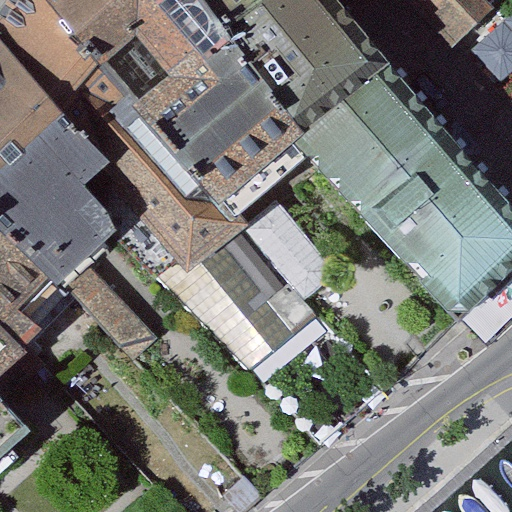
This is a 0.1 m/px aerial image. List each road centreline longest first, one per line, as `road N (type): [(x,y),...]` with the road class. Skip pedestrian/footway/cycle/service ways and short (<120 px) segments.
road 1 (unclassified): [(299,511),(436,398),(511,347)]
road 2 (residential): [(511,150),(376,0)]
